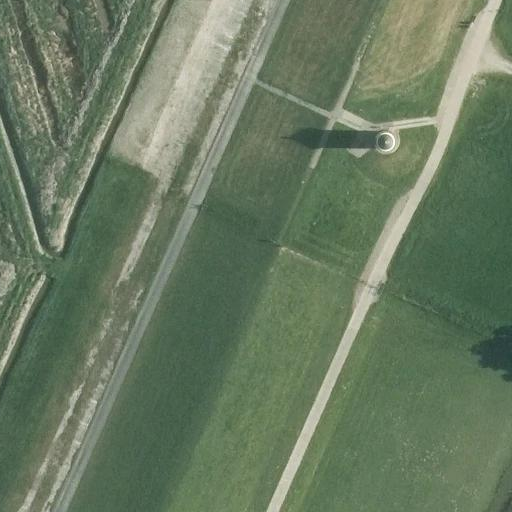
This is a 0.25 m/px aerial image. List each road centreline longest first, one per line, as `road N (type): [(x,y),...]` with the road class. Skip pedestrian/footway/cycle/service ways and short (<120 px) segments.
road 1 (track): [(251,73),(61,511)]
road 2 (track): [(498,0),(375,286)]
road 3 (track): [(275,511),(375,286)]
